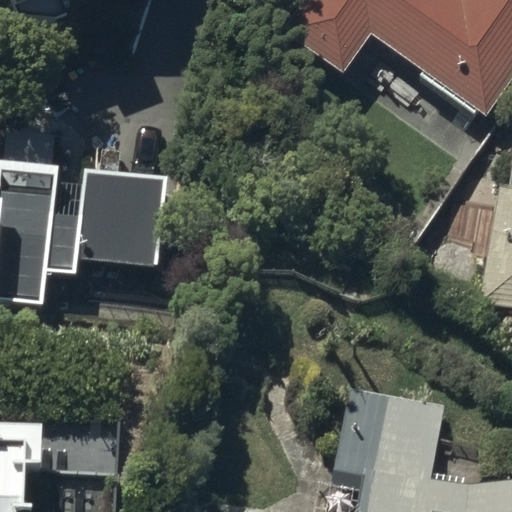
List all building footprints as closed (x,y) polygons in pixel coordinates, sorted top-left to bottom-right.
[(0,0),(0,21),(1,25),(56,2),(61,14),(94,0),(0,0)] [(511,0),(302,0),(281,34),(344,75),(372,33),(491,111),(511,79),(511,0)] [(158,187),(96,181),(94,211),(47,207),(50,173),(4,168),(2,188),(0,187),(0,299),(39,303),(42,269),(72,272),(74,256),(151,263),(158,187)] [(511,171),(511,175),(501,173),(480,304),(511,308),(511,171)] [(511,511),(511,479),(483,482),(483,446),(440,439),(445,404),(345,389),(332,481),(318,479),(312,511),(511,511)] [(0,511),(33,511),(33,503),(26,503),(25,460),(42,460),(42,425),(0,425),(0,436),(0,435),(0,511)]
